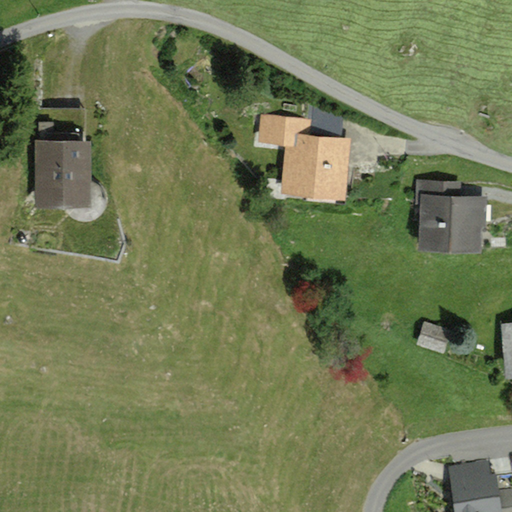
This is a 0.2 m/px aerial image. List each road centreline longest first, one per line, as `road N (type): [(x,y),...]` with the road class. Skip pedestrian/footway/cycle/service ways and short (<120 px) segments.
road 1 (unclassified): [(511,163),(355,97),(212,22),(129,7),(0,43)]
road 2 (unclassified): [(511,439),(416,455),(389,476),(375,511)]
